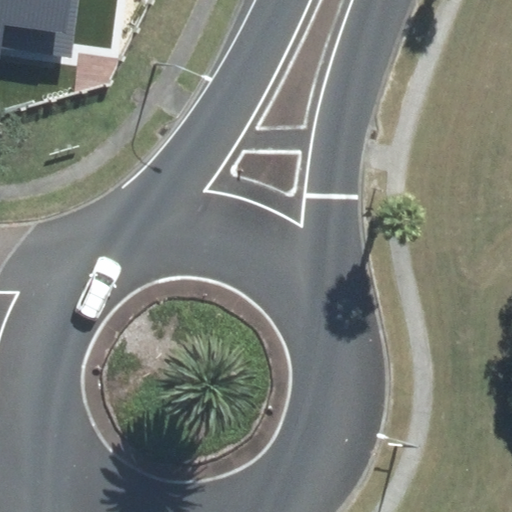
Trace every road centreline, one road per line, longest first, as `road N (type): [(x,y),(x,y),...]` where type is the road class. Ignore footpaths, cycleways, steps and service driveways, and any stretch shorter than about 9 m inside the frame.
road 1 (secondary): [(385,0),(338,149),(318,299)]
road 2 (secondary): [(159,229),(287,0)]
road 3 (secondary): [(318,299),(339,348),(341,402),(311,476),(273,511)]
road 4 (secondary): [(159,229),(237,235),(283,260),(318,299)]
road 5 (secondary): [(42,443),(31,397),(35,344),(74,275)]
